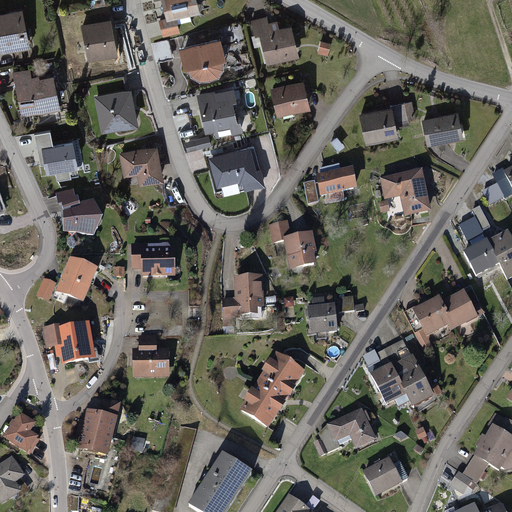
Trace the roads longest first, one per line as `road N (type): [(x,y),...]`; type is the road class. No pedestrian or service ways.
road 1 (residential): [(136,0),(170,122),(219,220),(245,222),(274,204),(378,50)]
road 2 (residential): [(284,457),(511,110)]
road 3 (residential): [(0,118),(51,229),(37,269),(6,288)]
road 4 (residential): [(511,345),(448,438),(414,511)]
road 5 (residential): [(120,287),(105,366),(51,414)]
road 6 (residential): [(511,98),(378,50)]
